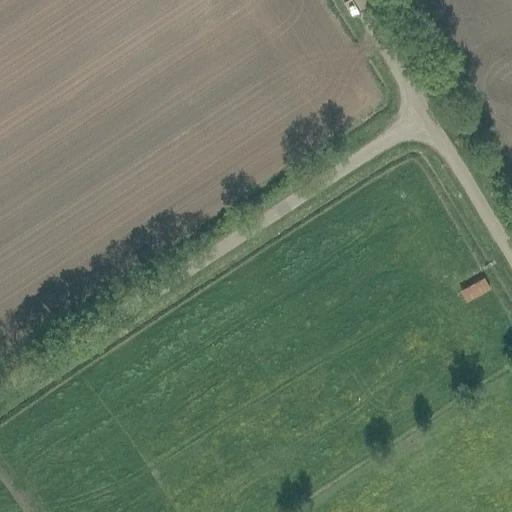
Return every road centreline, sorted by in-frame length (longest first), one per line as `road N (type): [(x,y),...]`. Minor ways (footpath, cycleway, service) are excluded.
road 1 (unclassified): [(0,395),(425,114)]
road 2 (unclassified): [(425,114),(511,256)]
road 3 (unclassified): [(425,114),(357,0)]
